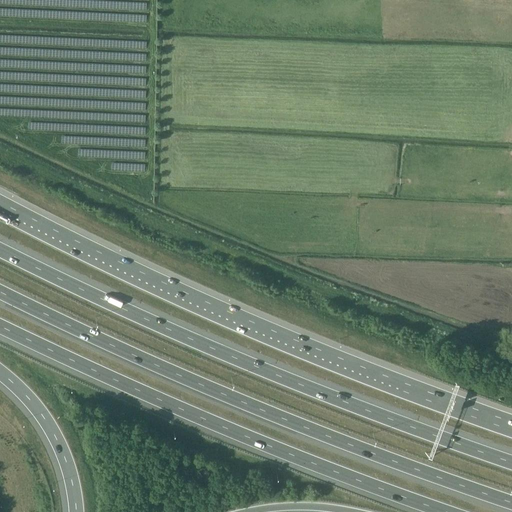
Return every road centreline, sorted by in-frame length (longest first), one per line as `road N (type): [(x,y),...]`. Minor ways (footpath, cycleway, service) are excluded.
road 1 (motorway): [(511,428),(272,337),(0,208)]
road 2 (motorway): [(511,463),(166,330),(0,250)]
road 3 (motorway): [(0,293),(289,421),(511,502)]
road 4 (motorway): [(0,327),(204,420),(443,511)]
road 5 (motorway): [(0,372),(53,435),(75,511)]
